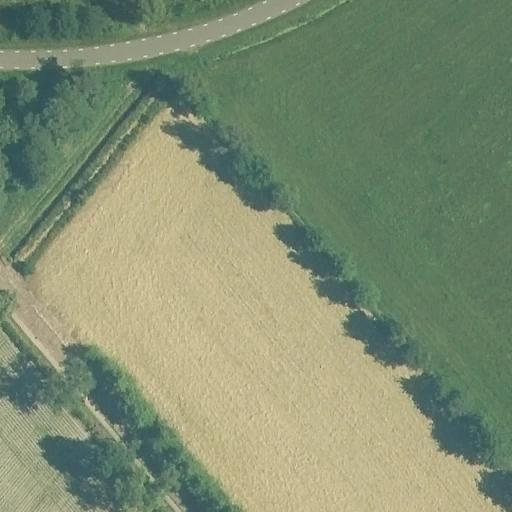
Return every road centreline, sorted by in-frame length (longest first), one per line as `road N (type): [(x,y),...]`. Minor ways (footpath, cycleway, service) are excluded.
road 1 (unclassified): [(0,58),(149,48),(289,0)]
road 2 (track): [(0,288),(187,511)]
